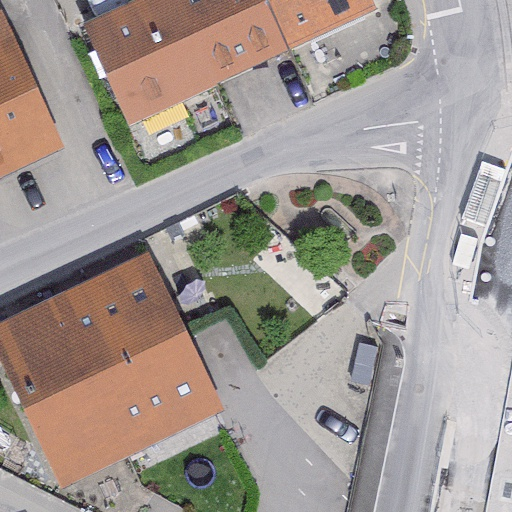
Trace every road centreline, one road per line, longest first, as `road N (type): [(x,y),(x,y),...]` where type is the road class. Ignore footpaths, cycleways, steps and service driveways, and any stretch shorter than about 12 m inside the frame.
road 1 (residential): [(471,89),(316,134),(0,269)]
road 2 (residential): [(412,511),(463,204),(471,89)]
